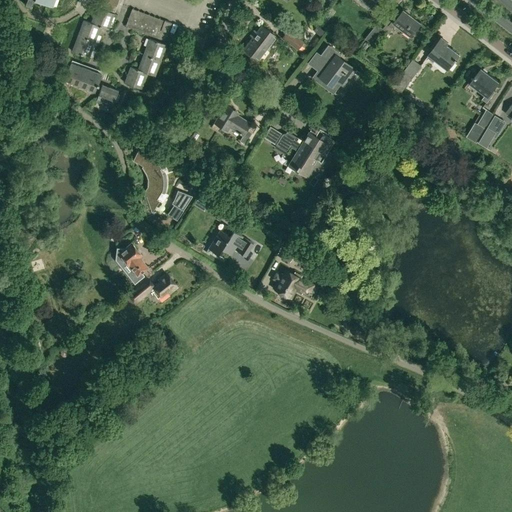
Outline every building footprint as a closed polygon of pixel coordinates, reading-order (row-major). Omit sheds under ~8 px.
[(97,7),(96,10),(91,23),(84,20),(108,29),(114,13),(97,7)] [(165,40),(167,33),(159,30),(163,20),(160,19),(160,18),(131,7),(125,25),(126,25),(165,40)] [(398,16),(397,15),(389,25),(393,28),(396,24),(411,36),(422,23),(404,9),(398,16)] [(325,24),(331,17),(324,13),(319,19),(325,24)] [(84,20),(78,35),(95,42),(100,27),(108,29),(84,20)] [(171,23),(163,20),(159,30),(167,33),(171,23)] [(383,28),(377,24),(365,38),(371,43),(383,28)] [(276,36),(262,25),(244,49),(258,60),(276,36)] [(313,30),(321,36),(325,31),(318,25),(313,30)] [(304,42),(302,40),(288,30),(281,38),(297,50),(304,42)] [(72,51),(89,57),(95,42),(78,35),(72,51)] [(149,38),(146,47),(143,54),(160,60),(166,45),(149,38)] [(436,59),(448,68),(459,54),(447,45),(448,43),(441,38),(427,57),(434,62),(436,59)] [(355,69),(339,57),(341,54),(328,45),(320,56),(329,63),(319,77),(332,86),(338,78),(345,83),(355,69)] [(131,66),(130,67),(155,76),(160,60),(143,54),(138,69),(131,66)] [(422,65),(413,59),(393,85),(402,91),(422,65)] [(71,62),(64,81),(72,83),(79,65),(71,62)] [(72,83),(80,86),(87,89),(94,70),(79,65),(72,83)] [(147,73),(155,76),(130,67),(125,82),(141,89),(147,73)] [(494,91),(493,90),(499,81),(481,68),(470,83),(486,94),(483,98),(487,102),(494,92),(494,91)] [(95,92),(102,73),(94,70),(87,89),(95,92)] [(96,101),(112,107),(118,90),(102,84),(96,101)] [(218,131),(221,125),(227,129),(228,127),(243,136),(239,141),(245,144),(252,132),(247,129),(251,123),(234,112),(235,110),(226,104),(215,121),(212,127),(218,131)] [(477,142),(494,114),(486,109),(478,123),(475,122),(466,136),(477,142)] [(309,131),(303,140),(287,130),(286,132),(283,133),(276,144),(288,152),(291,147),(297,150),(288,165),(287,166),(295,171),(295,170),(307,177),(318,160),(321,162),(335,140),(336,138),(314,124),(310,131),(309,131)] [(479,142),(487,147),(497,132),(488,126),(479,142)] [(195,132),(191,138),(195,141),(199,135),(195,132)] [(262,145),(268,137),(262,133),(256,141),(262,145)] [(157,199),(162,191),(163,190),(163,188),(163,186),(163,185),(163,183),(163,181),(163,180),(163,178),(163,177),(162,175),(162,173),(162,172),(161,170),(160,169),(161,168),(160,166),(160,165),(159,163),(158,162),(157,161),(155,158),(154,157),(152,156),(151,155),(150,154),(149,155),(144,152),(143,153),(138,151),(139,150),(138,150),(133,161),(139,164),(142,166),(142,167),(146,174),(148,180),(147,187),(143,193),(140,194),(141,197),(139,198),(147,219),(148,218),(147,217),(154,214),(153,211),(160,200),(157,199)] [(191,174),(190,167),(182,169),(184,175),(191,174)] [(193,184),(197,188),(202,184),(197,180),(193,184)] [(177,190),(174,198),(171,203),(184,210),(193,196),(177,190)] [(295,236),(303,223),(295,218),(287,232),(295,236)] [(231,255),(235,249),(246,256),(254,243),(243,236),(234,230),(230,235),(220,229),(208,248),(218,254),(222,249),(231,255)] [(132,243),(125,248),(117,247),(115,259),(126,260),(129,265),(130,265),(137,275),(147,267),(139,257),(142,255),(132,243)] [(287,249),(282,246),(277,255),(290,262),(293,256),(286,252),(287,249)] [(276,273),(273,279),(277,281),(273,288),(280,292),(280,294),(283,295),(284,295),(290,297),(294,290),(301,293),(301,294),(305,288),(308,282),(308,281),(286,268),(283,273),(281,272),(279,275),(276,273)] [(148,278),(129,293),(135,301),(151,288),(158,298),(168,290),(169,292),(175,287),(166,275),(158,281),(159,282),(154,286),(148,278)] [(60,352),(60,354),(61,355),(62,356),(64,357),(65,357),(67,357),(68,356),(69,355),(69,353),(69,351),(69,350),(68,349),(67,348),(65,348),(64,348),(62,348),(61,350),(60,351),(60,352)]
